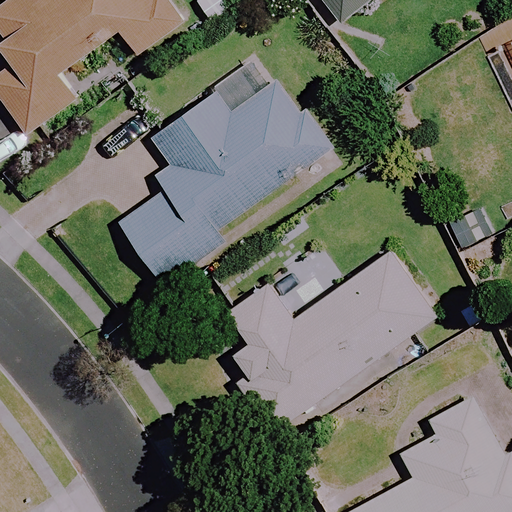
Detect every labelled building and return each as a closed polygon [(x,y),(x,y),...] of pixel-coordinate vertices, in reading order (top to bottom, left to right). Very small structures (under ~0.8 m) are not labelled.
[(134,0),(0,0),(0,138),(5,145),(52,109),(38,89),(98,44),(115,67),(158,34),(134,0)] [(281,0),(312,35),(355,0),(281,0)] [(332,150),(280,80),(233,115),(220,97),(160,143),(187,179),(125,225),(170,285),(225,244),(218,234),(332,150)] [(438,315),(391,252),(296,322),(267,283),(230,311),(253,342),(237,354),(252,375),(240,384),(276,434),(438,315)] [(511,511),(511,452),(482,396),(432,422),(440,436),(406,454),(419,478),(356,511),(511,511)]
